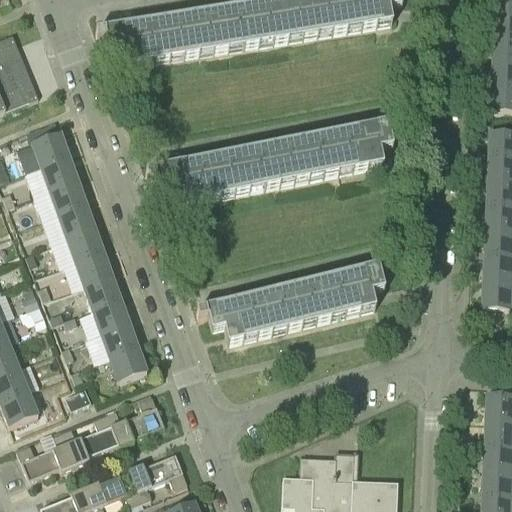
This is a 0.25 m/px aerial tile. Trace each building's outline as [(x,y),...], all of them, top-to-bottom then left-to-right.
[(124,73),(360,35),(390,30),(387,14),(400,12),(398,0),(320,0),(104,35),(104,36),(94,37),(96,46),(106,45),(108,59),(121,57),(124,73)] [(511,0),(492,0),(492,19),(511,19),(511,0)] [(491,44),(511,44),(511,19),(492,19),(491,44)] [(11,42),(0,46),(0,120),(4,119),(4,118),(37,105),(11,42)] [(490,69),(511,69),(511,44),(491,44),(490,69)] [(489,94),(511,94),(511,69),(490,69),(489,94)] [(511,94),(489,94),(488,119),(511,119),(511,94)] [(175,212),(330,182),(381,172),(378,156),(391,154),(387,130),(154,174),(155,175),(144,177),(146,186),(156,184),(159,198),(172,196),(175,212)] [(486,164),(511,165),(511,139),(487,139),(486,164)] [(38,174),(68,164),(59,140),(30,150),(38,174)] [(47,198),(76,188),(68,164),(38,174),(38,175),(28,178),(32,189),(42,185),(47,198)] [(485,190),(511,191),(511,165),(486,164),(485,190)] [(56,222),(85,212),(76,188),(47,198),(56,222)] [(484,216),(511,217),(511,211),(511,191),(485,190),(484,216)] [(6,214),(14,212),(9,199),(1,202),(6,214)] [(64,246),(94,236),(85,212),(56,222),(56,223),(48,226),(56,249),(64,246)] [(483,239),(511,240),(511,217),(484,216),(483,239)] [(73,270),(102,260),(94,236),(64,246),(73,270)] [(482,265),(510,265),(511,240),(483,239),(482,265)] [(29,273),(36,270),(32,259),(24,262),(29,273)] [(82,294),(111,284),(102,260),(73,270),(82,294)] [(481,289),(509,290),(510,265),(482,265),(481,289)] [(227,350),(345,322),(374,315),(370,299),(383,296),(377,272),(205,313),(205,314),(195,317),(197,326),(207,323),(210,337),(223,334),(227,350)] [(90,318),(120,307),(111,284),(82,294),(90,318)] [(509,290),(481,289),(480,316),(483,316),(483,320),(494,320),(494,317),(508,317),(509,290)] [(42,307),(50,304),(45,292),(37,295),(42,307)] [(99,342),(128,331),(120,307),(90,318),(99,342)] [(36,335),(46,331),(39,314),(29,318),(36,335)] [(63,328),(63,327),(60,319),(48,323),(52,332),(62,328),(63,328)] [(65,336),(76,332),(73,323),(63,327),(63,328),(62,328),(65,336)] [(0,355),(16,349),(16,348),(18,347),(9,325),(8,325),(0,327),(0,355)] [(107,366),(137,355),(128,331),(99,342),(107,366)] [(0,382),(25,372),(16,349),(0,355),(0,382)] [(65,367),(73,365),(69,353),(61,355),(65,367)] [(137,355),(107,366),(116,390),(146,379),(137,355)] [(28,398),(35,395),(26,372),(25,372),(0,382),(0,410),(27,399),(28,398)] [(74,390),(86,385),(82,374),(70,379),(74,390)] [(64,404),(69,418),(90,410),(84,396),(64,404)] [(0,416),(8,435),(10,434),(36,423),(27,399),(0,410),(0,416)] [(484,427),(511,428),(511,418),(511,402),(485,401),(484,427)] [(105,422),(117,452),(118,455),(132,449),(131,446),(162,434),(151,404),(137,409),(141,420),(119,429),(114,418),(105,422)] [(86,464),(117,452),(105,422),(92,427),(97,438),(74,447),(70,436),(60,440),(73,472),(87,467),(86,464)] [(483,452),(511,454),(511,428),(484,427),(483,452)] [(59,478),(73,472),(60,440),(51,443),(56,454),(33,463),(29,452),(15,458),(27,488),(58,475),(59,478)] [(481,478),(511,479),(511,456),(510,456),(511,454),(483,452),(481,478)] [(127,477),(128,480),(140,510),(150,506),(145,495),(168,486),(172,497),(186,492),(174,462),(142,474),(141,472),(127,477)] [(395,511),(396,490),(352,488),(352,482),(334,481),(335,466),(299,464),(298,485),(282,485),(280,511),(395,511)] [(480,504),(511,505),(511,479),(481,478),(480,504)] [(126,511),(134,511),(140,510),(128,480),(98,492),(97,489),(83,495),(89,511),(102,511),(123,504),(126,511)] [(89,511),(83,495),(69,501),(70,503),(48,511),(89,511)]
